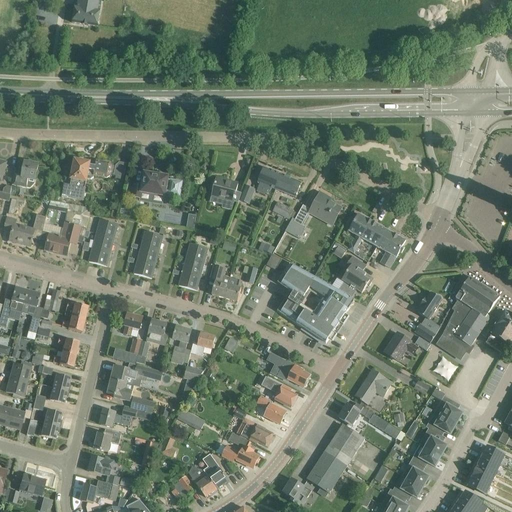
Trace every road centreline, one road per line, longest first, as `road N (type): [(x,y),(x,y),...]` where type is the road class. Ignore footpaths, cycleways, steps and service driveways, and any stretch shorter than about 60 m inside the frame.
road 1 (residential): [(0,132),(279,138),(440,215)]
road 2 (primary): [(465,91),(165,98)]
road 3 (primary): [(165,98),(293,114),(462,113)]
road 4 (residential): [(335,372),(239,321),(113,289)]
road 5 (tertiary): [(335,372),(262,477),(216,511)]
road 6 (residential): [(68,466),(113,289)]
road 7 (tertiary): [(434,229),(335,372)]
road 8 (primary): [(165,98),(0,92)]
road 9 (residential): [(511,372),(425,511)]
